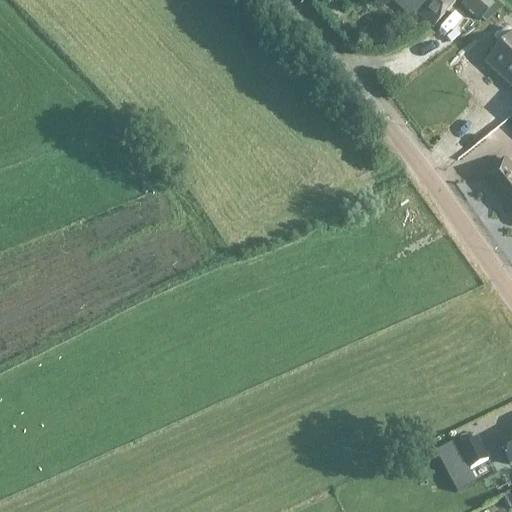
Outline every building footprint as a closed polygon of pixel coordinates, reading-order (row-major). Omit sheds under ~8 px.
[(398,0),(395,4),(412,20),(417,14),(432,28),(456,0),(398,0)] [(493,7),(485,0),(466,0),(462,6),(480,22),(493,7)] [(470,44),(482,55),(493,43),(481,32),(470,44)] [(511,35),(486,64),(511,88),(511,35)] [(511,215),(511,167),(507,161),(483,180),(511,215)] [(511,440),(499,447),(509,467),(511,465),(511,440)] [(434,454),(435,456),(439,454),(459,492),(456,494),(456,495),(476,485),(469,472),(488,462),(477,441),(458,451),(454,444),(434,454)]
